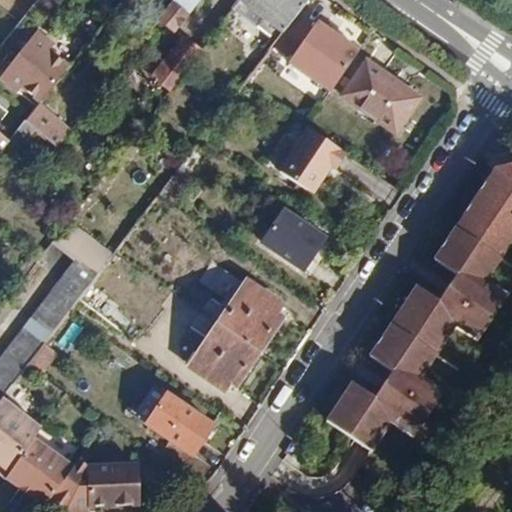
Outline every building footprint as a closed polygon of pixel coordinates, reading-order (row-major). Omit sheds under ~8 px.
[(170,0),(155,20),(171,32),(195,0),(170,0)] [(306,0),(234,0),(229,7),(255,27),(262,19),(281,33),(292,18),(306,0)] [(355,51),(314,22),(308,30),(292,18),(281,33),(272,45),(287,57),(285,60),(327,90),(355,51)] [(64,62),(46,49),(51,43),(32,28),(0,67),(0,75),(14,87),(18,83),(37,97),(64,62)] [(184,38),(153,78),(167,88),(198,47),(184,38)] [(402,93),(362,65),(339,98),(379,125),(402,93)] [(64,144),(75,122),(38,104),(27,126),(64,144)] [(344,155),(309,131),(281,172),(311,194),(330,167),(334,170),(344,155)] [(377,388),(373,395),(352,381),(327,420),(363,444),(372,450),(390,421),(413,436),(443,389),(421,376),(456,324),(478,338),(507,293),(486,279),(511,239),(511,159),(498,162),(435,258),(454,271),(436,298),(416,285),(369,356),(390,369),(384,378),(381,383),(377,388)] [(327,239),(286,210),(264,240),(305,271),(327,239)] [(62,221),(45,242),(69,260),(90,276),(100,263),(78,246),(84,238),(62,221)] [(128,225),(112,249),(121,256),(139,233),(128,225)] [(90,276),(78,293),(135,335),(161,301),(115,263),(121,256),(112,249),(100,263),(90,276)] [(69,260),(28,321),(49,337),(78,293),(90,276),(69,260)] [(234,274),(207,315),(243,340),(265,308),(253,300),(259,290),(234,274)] [(243,340),(207,315),(178,357),(203,374),(209,365),(221,371),(243,340)] [(45,342),(49,337),(28,321),(0,357),(0,401),(2,398),(27,365),(45,342)] [(56,349),(45,342),(27,365),(40,374),(56,349)] [(212,427),(168,396),(146,426),(191,458),(212,427)] [(42,428),(2,398),(0,401),(0,474),(8,480),(33,442),(42,428)] [(44,439),(71,455),(76,447),(48,432),(44,439)] [(33,442),(8,480),(48,508),(52,503),(74,469),(33,442)] [(140,466),(90,465),(80,461),(74,469),(52,503),(66,511),(84,511),(84,505),(139,506),(140,466)]
